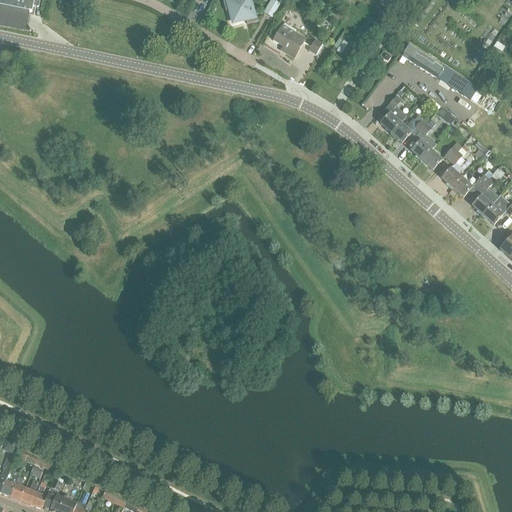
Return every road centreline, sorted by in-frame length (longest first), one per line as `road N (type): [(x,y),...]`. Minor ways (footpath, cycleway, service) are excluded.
road 1 (secondary): [(511,281),(353,137),(310,109),(0,37)]
road 2 (residential): [(255,63),(148,0)]
